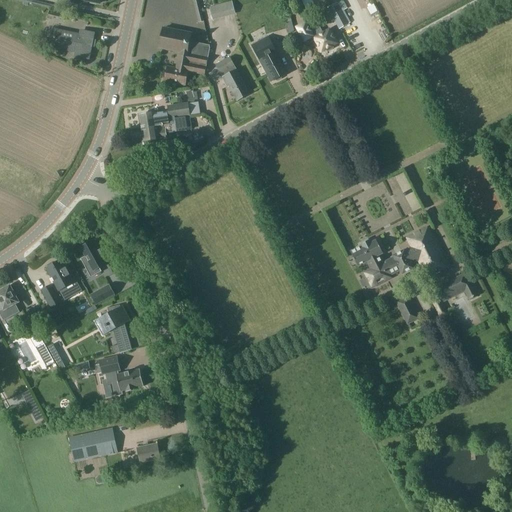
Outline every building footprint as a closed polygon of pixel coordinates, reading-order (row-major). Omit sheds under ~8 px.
[(193,0),(199,22),(204,21),(198,0),(193,0)] [(209,18),(231,14),(229,2),(207,7),(209,18)] [(349,25),(337,3),(327,8),(339,30),(349,25)] [(238,17),(246,35),(256,31),(248,13),(238,17)] [(296,29),(304,43),(309,40),(310,43),(314,41),(321,53),(327,50),(328,52),(333,48),(332,47),(337,44),(329,30),(323,33),(319,27),(310,32),(305,23),(296,29)] [(168,68),(165,81),(185,85),(187,72),(205,76),(210,48),(192,44),(192,41),(190,40),(191,35),(163,29),(159,48),(180,52),(177,70),(168,68)] [(88,59),(93,35),(81,32),(80,36),(54,30),(50,47),(76,53),(75,56),(88,59)] [(268,37),(252,46),(260,61),(261,61),(268,74),(267,75),(271,82),(274,80),(274,81),(275,80),(277,82),(281,79),(282,77),(286,75),(278,61),(274,54),(276,53),(268,37)] [(237,101),(249,95),(236,71),(237,71),(229,58),(215,65),(221,75),(222,75),(223,78),(226,85),(228,84),(237,101)] [(198,97),(209,97),(209,89),(198,89),(198,97)] [(188,103),(167,106),(171,133),(182,131),(180,118),(190,117),(188,103)] [(141,129),(157,127),(156,123),(164,122),(163,113),(139,116),(141,129)] [(157,127),(141,129),(143,142),(144,142),(145,150),(155,148),(154,141),(159,140),(158,139),(167,138),(165,129),(157,130),(157,127)] [(114,164),(122,171),(129,163),(121,156),(114,164)] [(477,215),(499,205),(489,185),(487,186),(477,166),(458,175),(477,215)] [(365,177),(368,183),(384,175),(381,169),(365,177)] [(358,266),(368,261),(373,269),(370,270),(378,285),(387,280),(386,278),(401,270),(403,274),(414,269),(410,262),(417,259),(424,271),(437,264),(440,271),(448,267),(428,227),(407,238),(412,249),(405,252),(404,251),(394,256),(396,260),(385,265),(380,255),(383,253),(382,251),(384,250),(380,242),(378,243),(377,241),(371,244),(369,240),(360,245),(361,247),(351,252),(358,266)] [(86,256),(80,259),(91,278),(101,272),(99,267),(105,263),(101,255),(102,254),(99,250),(98,251),(94,242),(82,249),(86,256)] [(52,284),(40,291),(50,309),(51,309),(51,308),(69,298),(66,293),(78,286),(81,292),(82,292),(72,274),(69,276),(62,264),(61,261),(52,265),(46,268),(55,284),(53,286),(52,284)] [(466,273),(436,288),(443,301),(450,298),(448,294),(463,286),(469,299),(478,295),(471,282),(466,273)] [(96,306),(115,295),(109,285),(90,295),(96,306)] [(0,303),(3,310),(0,312),(0,314),(4,322),(20,313),(15,304),(18,302),(9,287),(0,292),(0,303)] [(427,293),(440,319),(448,315),(435,289),(427,293)] [(395,301),(407,326),(419,320),(408,296),(395,301)] [(110,315),(104,318),(110,333),(114,332),(115,335),(127,330),(125,324),(131,322),(125,307),(121,308),(120,305),(108,310),(110,315)] [(34,308),(27,312),(33,322),(40,318),(34,308)] [(54,362),(46,348),(42,340),(39,334),(30,339),(35,348),(36,348),(46,367),(47,366),(54,362)] [(130,343),(112,348),(113,355),(120,354),(132,351),(130,343)] [(46,348),(58,369),(59,371),(65,368),(65,367),(64,366),(56,352),(51,355),(47,347),(46,348)] [(100,365),(96,366),(97,374),(102,373),(102,375),(105,375),(106,381),(103,381),(107,398),(115,396),(115,393),(121,392),(126,391),(126,393),(136,390),(135,388),(141,387),(141,386),(143,386),(140,371),(138,371),(138,370),(124,374),(117,375),(117,372),(120,371),(117,357),(105,360),(106,364),(100,365)] [(74,365),(76,372),(90,369),(88,361),(74,365)] [(117,454),(112,429),(69,438),(74,463),(117,454)] [(158,459),(160,459),(157,445),(137,449),(140,463),(143,463),(143,466),(148,466),(148,468),(155,466),(159,462),(158,459)]
